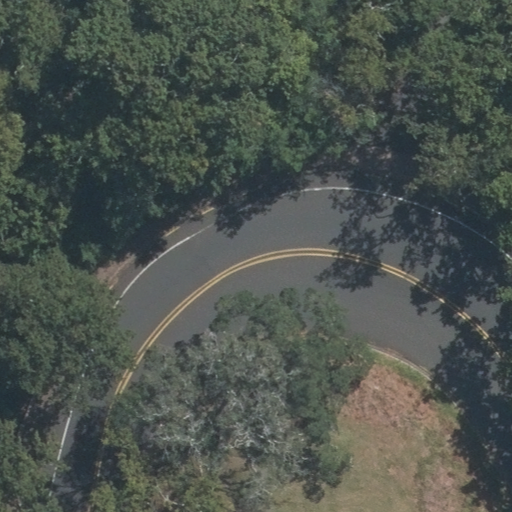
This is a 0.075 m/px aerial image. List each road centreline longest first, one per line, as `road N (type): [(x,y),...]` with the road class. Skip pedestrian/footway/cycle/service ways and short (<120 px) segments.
road 1 (residential): [(88,511),(113,414),(147,347),(205,287),(261,258),(334,253),(390,269),(466,316),(511,370)]
road 2 (track): [(334,253),(374,84),(449,0)]
